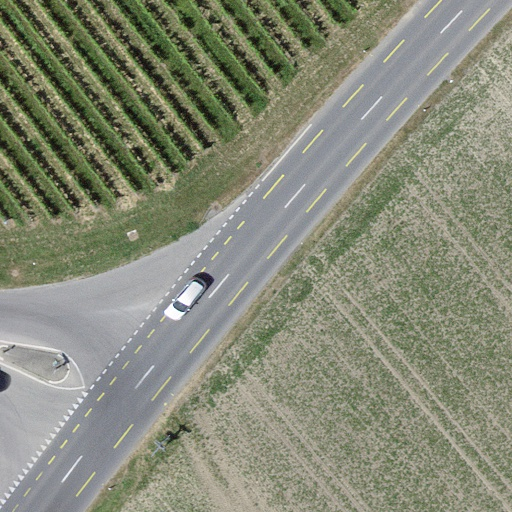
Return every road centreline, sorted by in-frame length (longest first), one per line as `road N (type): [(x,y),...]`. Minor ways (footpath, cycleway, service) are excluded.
road 1 (secondary): [(133,393),(483,0)]
road 2 (secondary): [(43,511),(133,393)]
road 3 (tertiary): [(0,352),(133,393)]
